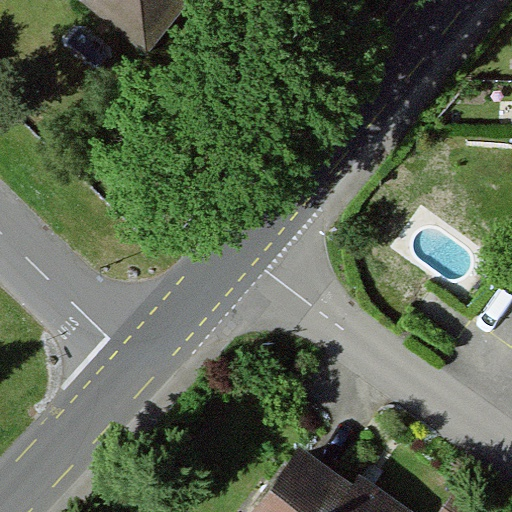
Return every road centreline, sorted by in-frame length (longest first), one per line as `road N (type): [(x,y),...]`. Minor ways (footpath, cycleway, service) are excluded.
road 1 (tertiary): [(247,249),(0,505)]
road 2 (residential): [(511,441),(247,249)]
road 3 (tertiary): [(452,0),(247,249)]
